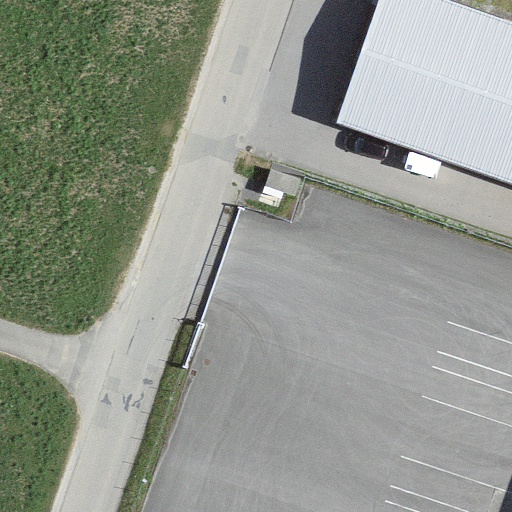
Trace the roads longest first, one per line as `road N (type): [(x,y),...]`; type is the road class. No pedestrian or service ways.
road 1 (unclassified): [(88,511),(261,0)]
road 2 (track): [(133,378),(0,333)]
